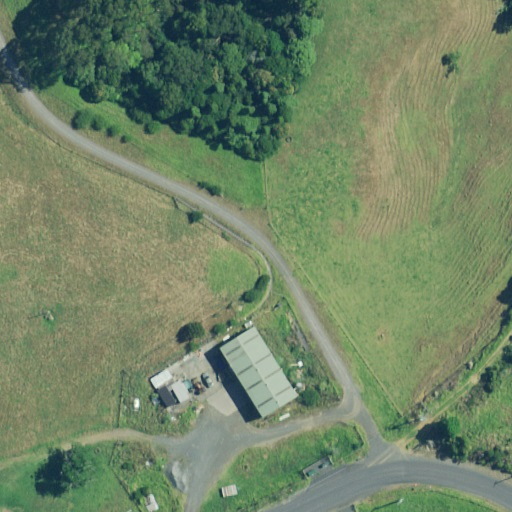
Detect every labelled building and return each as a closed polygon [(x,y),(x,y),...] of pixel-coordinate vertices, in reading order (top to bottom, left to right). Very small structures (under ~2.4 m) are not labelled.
[(303,395),(256,323),(217,348),(264,421),(303,395)] [(208,365),(204,357),(187,366),(192,375),(208,365)] [(222,377),(215,366),(205,373),(212,383),(222,377)] [(190,398),(181,382),(172,387),(182,404),(190,398)] [(210,396),(205,388),(191,397),(196,404),(210,396)]
